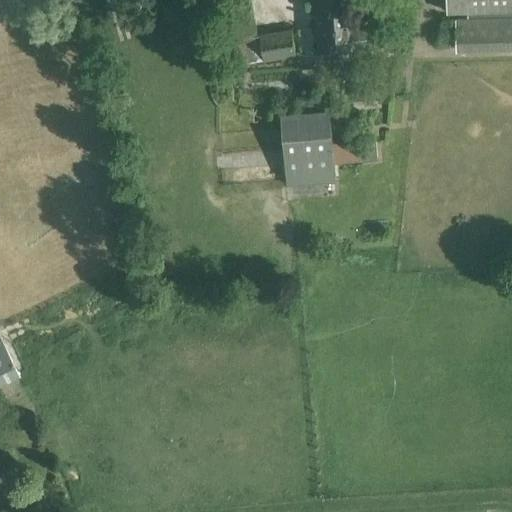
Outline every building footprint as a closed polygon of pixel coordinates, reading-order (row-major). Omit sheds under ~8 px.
[(314,0),(318,51),(373,47),(373,43),(372,23),(367,23),(366,9),(353,10),(352,0),(314,0)] [(511,0),(446,0),(446,11),(467,10),(467,16),(455,17),(456,50),(511,48),(511,0)] [(279,31),(222,40),(225,65),(296,54),(292,29),(279,31)] [(375,139),(332,143),(333,144),(333,159),(334,162),(377,158),(375,139)] [(0,378),(18,370),(0,334),(0,378)]
